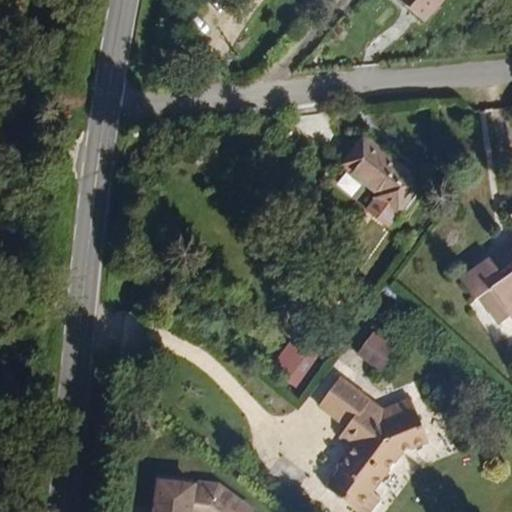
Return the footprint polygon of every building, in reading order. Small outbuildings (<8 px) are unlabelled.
[(397,0),(428,25),(450,0),(397,0)] [(345,134),(325,161),(362,190),(358,195),(380,210),(403,178),(345,134)] [(506,246),(460,283),(477,306),(482,302),(503,326),(511,319),(511,209),(505,215),(511,223),(511,251),(511,252),(506,246)] [(376,331),(358,356),(391,378),(408,353),(376,331)] [(287,339),(270,362),(292,380),(310,357),(287,339)] [(429,432),(414,399),(388,411),(384,417),(359,399),(364,393),(337,372),(318,399),(344,419),(341,423),(355,435),(390,462),(403,444),(429,432)] [(388,411),(364,393),(359,399),(384,417),(388,411)] [(390,462),(355,435),(336,461),(338,463),(325,480),(343,494),(356,475),(374,487),(390,462)] [(366,511),(381,492),(374,487),(356,475),(343,494),(366,511)] [(258,511),(228,488),(209,485),(208,489),(194,488),(194,483),(165,481),(162,511),(258,511)]
